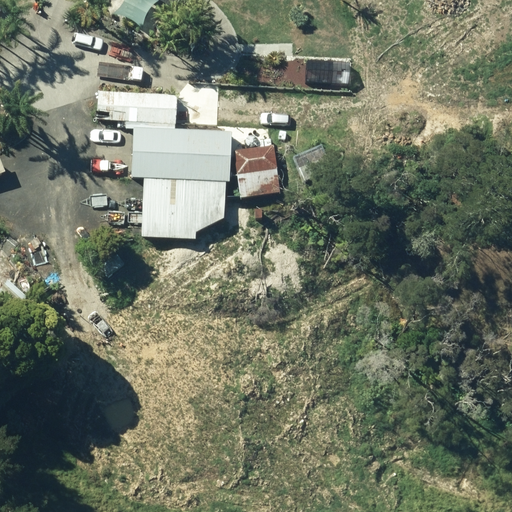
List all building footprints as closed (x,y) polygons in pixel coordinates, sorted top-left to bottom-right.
[(470,18),(472,31),(511,15),(511,0),(377,0),(377,11),(399,13),(399,9),(470,18)] [(286,67),(286,86),(301,87),(301,67),(286,67)] [(304,87),(320,88),(320,69),(305,69),(304,87)] [(244,100),(243,86),(222,87),(222,100),(244,100)] [(144,238),(191,241),(192,233),(197,234),(198,231),(206,231),(208,208),(222,209),(223,183),(226,183),(229,135),(172,132),(174,97),(98,93),(96,113),(109,114),(108,120),(126,121),(125,129),(132,130),(129,178),(147,179),(144,238)] [(231,152),(234,200),(277,197),(273,148),(231,152)] [(0,288),(0,297),(14,310),(23,299),(6,282),(0,288)]
